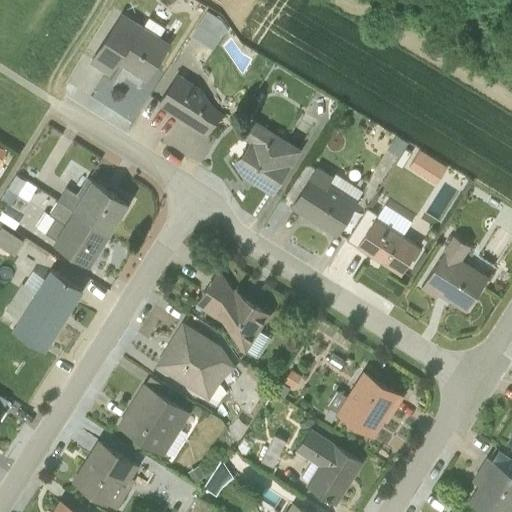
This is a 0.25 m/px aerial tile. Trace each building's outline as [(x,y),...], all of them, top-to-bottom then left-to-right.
[(227,23),(206,9),(190,34),(212,48),(227,23)] [(91,60),(109,72),(117,60),(146,77),(169,42),(158,35),(163,27),(148,17),(142,26),(121,12),(91,60)] [(176,73),(156,104),(205,135),(225,103),(176,73)] [(302,133),(254,103),(242,122),(250,126),(234,153),(273,177),(302,133)] [(396,119),(387,132),(399,140),(408,126),(396,119)] [(420,134),(409,151),(437,168),(447,151),(420,134)] [(0,140),(0,162),(10,146),(0,140)] [(334,160),(317,149),(315,152),(305,145),(283,179),(293,186),(291,190),(337,219),(359,185),(356,183),(363,174),(336,157),(334,160)] [(14,174),(6,187),(27,200),(34,187),(14,174)] [(65,187),(56,201),(107,232),(126,202),(88,177),(76,195),(65,187)] [(375,202),(357,230),(401,258),(419,229),(403,219),(412,205),(385,189),(377,203),(375,202)] [(45,212),(36,227),(54,239),(52,241),(88,263),(107,232),(56,201),(48,214),(45,212)] [(439,277),(467,294),(488,261),(462,244),(470,229),(454,219),(453,219),(422,270),(437,280),(439,277)] [(22,241),(0,227),(0,246),(13,254),(22,241)] [(81,287),(49,267),(43,277),(31,270),(23,284),(21,283),(4,310),(18,318),(11,328),(43,348),(81,287)] [(217,269),(196,302),(246,334),(258,342),(272,322),(259,313),(270,296),(237,275),(233,280),(217,269)] [(236,354),(181,319),(154,363),(208,398),(236,354)] [(302,360),(292,353),(284,366),(294,373),(302,360)] [(327,389),(339,396),(373,419),(389,394),(392,396),(402,381),(364,357),(349,381),(337,373),(327,389)] [(143,381),(116,423),(163,453),(166,449),(173,453),(187,432),(180,427),(190,411),(158,391),(163,383),(150,375),(145,382),(143,381)] [(311,411),(296,434),(312,444),(303,461),(309,464),(306,469),(337,488),(364,446),(311,411)] [(97,437),(87,453),(70,480),(116,507),(134,478),(131,476),(139,464),(97,437)] [(493,444),(486,440),(471,464),(479,468),(468,485),(511,511),(511,446),(497,437),(493,444)] [(221,458),(203,486),(216,494),(234,467),(221,458)] [(331,511),(292,487),(276,511),(331,511)] [(81,511),(59,498),(50,511),(81,511)] [(465,511),(449,502),(442,511),(465,511)]
